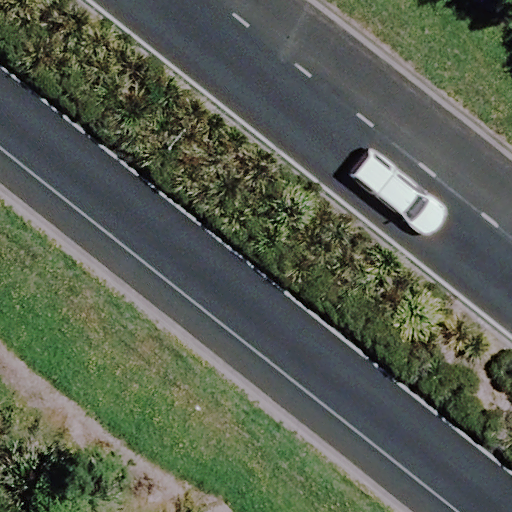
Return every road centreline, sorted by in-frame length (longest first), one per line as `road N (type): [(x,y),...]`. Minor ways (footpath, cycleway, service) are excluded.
road 1 (primary): [(511,507),(0,102)]
road 2 (primary): [(164,0),(511,276)]
